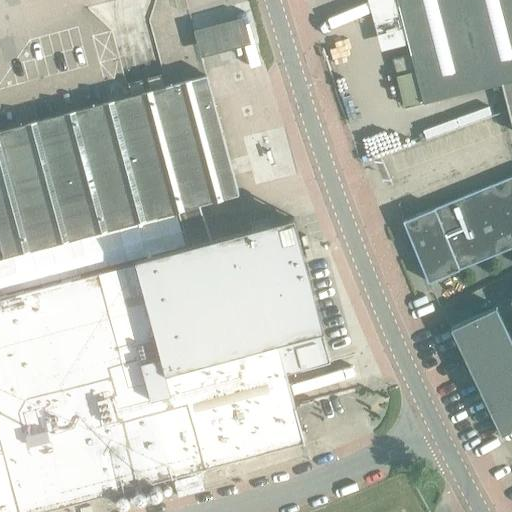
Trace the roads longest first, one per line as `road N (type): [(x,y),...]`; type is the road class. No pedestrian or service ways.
road 1 (unclassified): [(272,0),(338,208),(436,429)]
road 2 (unclassified): [(224,511),(280,497),(436,429)]
road 3 (unknown): [(223,0),(249,104),(260,112),(305,105)]
